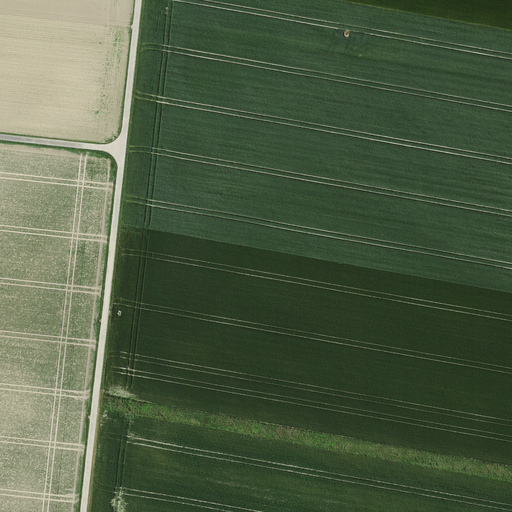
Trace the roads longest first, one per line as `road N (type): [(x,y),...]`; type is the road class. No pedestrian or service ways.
road 1 (track): [(83,511),(137,0)]
road 2 (track): [(0,135),(121,150)]
